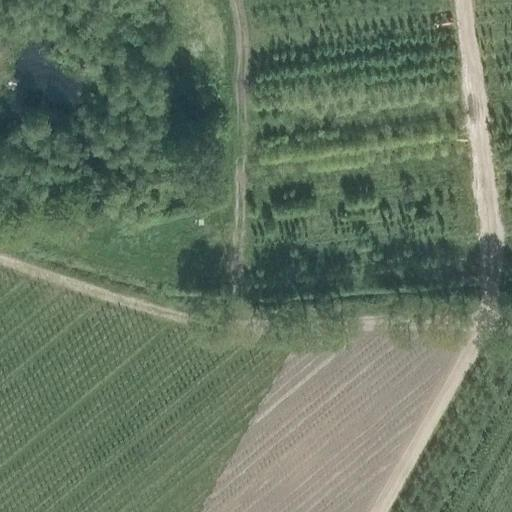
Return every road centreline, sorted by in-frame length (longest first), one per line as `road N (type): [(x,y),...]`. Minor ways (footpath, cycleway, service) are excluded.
road 1 (track): [(0,259),(207,323),(300,331),(485,324),(492,273),(459,0)]
road 2 (track): [(377,511),(485,324),(511,327)]
